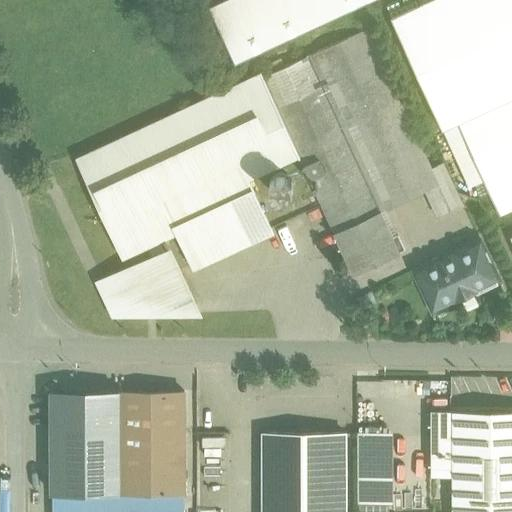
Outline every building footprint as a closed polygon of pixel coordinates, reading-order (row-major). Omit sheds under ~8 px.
[(235,61),(370,0),(225,0),(210,7),(235,61)] [(511,0),(398,0),(386,5),(443,128),(457,122),(490,195),(511,184),(511,0)] [(367,29),(264,77),(263,74),(262,75),(263,77),(295,147),(300,157),(300,156),(335,232),(381,211),(438,185),(439,184),(432,168),(367,29)] [(263,77),(82,161),(125,253),(148,242),(156,238),(179,228),(196,264),(269,230),(244,175),(280,158),(278,154),(295,147),(263,77)] [(293,149),(282,154),(285,161),(296,156),(293,149)] [(464,203),(444,162),(432,168),(439,184),(438,185),(450,210),(464,203)] [(293,190),(294,185),(293,181),(290,177),(286,174),(281,173),(277,174),(273,177),(270,181),(270,186),(271,190),(273,194),(277,197),(282,197),(286,196),(290,194),(293,190)] [(381,211),(335,232),(354,273),(400,252),(405,249),(398,235),(394,238),(381,211)] [(164,255),(156,238),(148,242),(156,259),(103,283),(116,311),(195,308),(170,253),(164,255)] [(481,240),(416,271),(431,304),(455,293),(458,298),(475,290),(499,279),(481,240)] [(475,290),(458,298),(465,312),(482,304),(475,290)] [(184,391),(53,390),(56,493),(185,493),(184,391)] [(454,472),(454,511),(511,511),(511,402),(454,403),(454,472)] [(454,472),(454,403),(430,403),(430,472),(454,472)] [(345,511),(345,432),(310,433),(307,429),(302,429),(299,433),(264,433),(264,511),(345,511)] [(399,434),(362,434),(362,503),(399,503),(399,434)] [(184,511),(185,493),(56,493),(53,493),(53,511),(184,511)]
